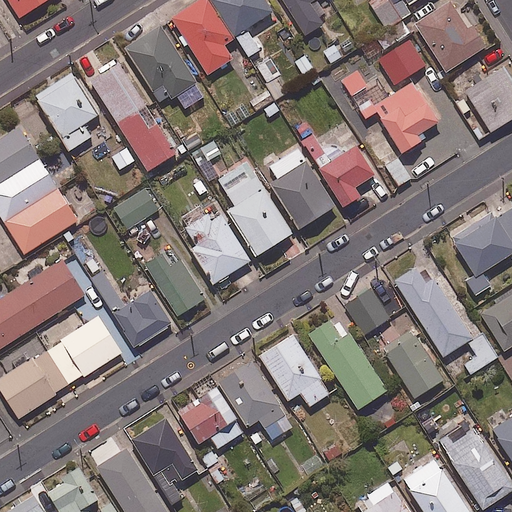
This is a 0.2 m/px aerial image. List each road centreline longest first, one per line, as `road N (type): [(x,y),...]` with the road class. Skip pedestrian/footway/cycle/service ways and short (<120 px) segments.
road 1 (residential): [(0,476),(511,151)]
road 2 (residential): [(120,0),(0,75)]
